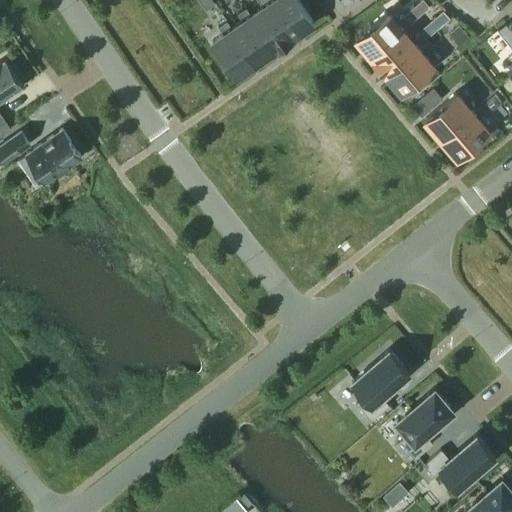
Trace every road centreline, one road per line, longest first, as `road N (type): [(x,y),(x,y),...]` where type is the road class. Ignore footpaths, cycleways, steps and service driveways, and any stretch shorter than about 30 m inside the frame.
road 1 (residential): [(313,325),(163,140),(67,0)]
road 2 (residential): [(74,511),(313,325)]
road 3 (residential): [(511,359),(416,243)]
road 4 (residential): [(313,325),(416,243)]
road 5 (residential): [(416,243),(511,169)]
